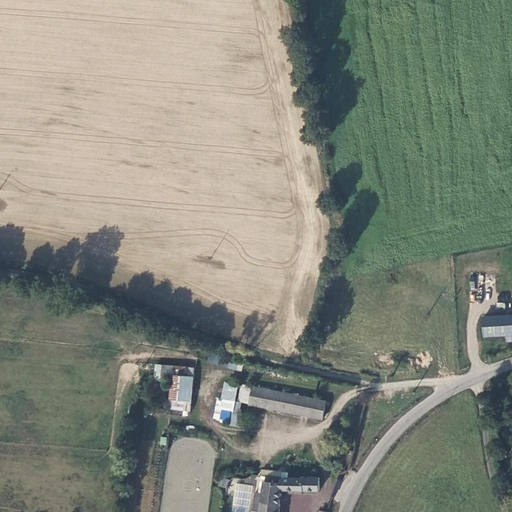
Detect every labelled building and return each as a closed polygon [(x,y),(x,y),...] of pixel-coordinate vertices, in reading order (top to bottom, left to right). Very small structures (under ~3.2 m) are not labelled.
[(482,334),(505,333),(511,332),(511,315),(481,316),(482,334)] [(218,364),(219,356),(209,354),(208,362),(218,364)] [(241,371),(243,365),(228,361),(227,368),(241,371)] [(196,367),(163,364),(162,372),(174,373),(195,375),(196,367)] [(195,375),(174,373),(172,397),(193,399),(195,375)] [(322,401),(248,389),(245,407),(318,418),(322,401)] [(257,511),(275,511),(278,490),(315,490),(315,486),(322,486),(322,479),(301,478),(300,480),(257,476),(255,493),(251,493),(250,501),(258,502),(257,511)] [(258,502),(250,501),(249,510),(257,511),(258,502)]
